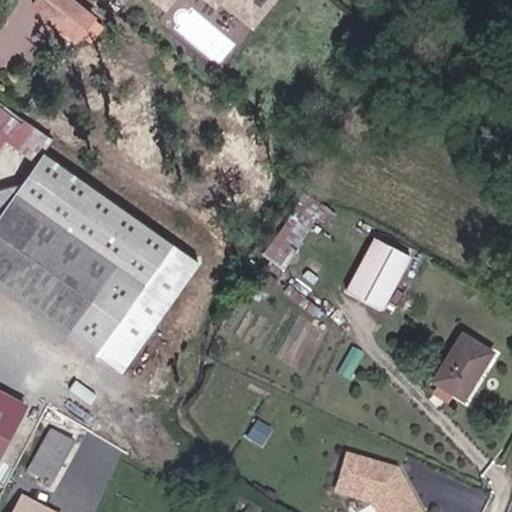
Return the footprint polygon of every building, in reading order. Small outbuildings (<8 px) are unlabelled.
[(0,0),(0,22),(18,39),(32,13),(16,0),(0,0)] [(35,0),(58,26),(82,7),(75,0),(35,0)] [(155,0),(169,11),(177,0),(155,0)] [(268,15),(280,0),(209,0),(219,8),(224,2),(245,19),(256,6),(268,15)] [(257,29),(268,15),(256,6),(245,19),(257,29)] [(18,39),(30,50),(48,28),(32,13),(18,39)] [(37,56),(56,35),(48,28),(30,50),(37,56)] [(0,216),(0,267),(108,346),(173,258),(43,161),(0,216)] [(384,306),(411,252),(374,234),(347,287),(384,306)] [(459,392),(466,396),(499,345),(468,326),(435,376),(446,383),(459,392)] [(456,398),(459,392),(446,383),(442,390),(456,398)] [(2,470),(27,483),(47,442),(23,430),(2,470)] [(86,430),(62,487),(95,501),(114,455),(97,448),(102,437),(86,430)] [(413,491),(416,489),(407,474),(361,446),(341,478),(379,502),(385,511),(430,511),(424,501),(418,500),(413,491)] [(0,511),(24,511),(0,498),(0,511)]
